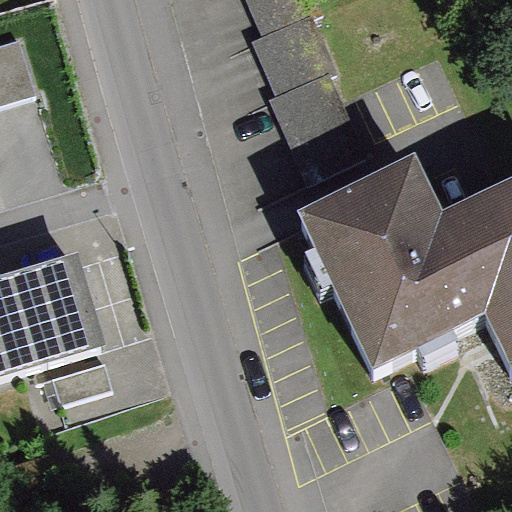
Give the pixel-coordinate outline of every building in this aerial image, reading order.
[(242,0),(263,41),(311,18),(325,11),(319,0),(242,0)] [(251,47),(277,101),(330,75),(337,72),(311,18),(263,41),(251,47)] [(0,112),(38,102),(21,45),(0,51),(0,112)] [(271,106),(308,185),(369,157),(330,75),(277,101),(271,106)] [(298,233),(374,391),(487,337),(511,388),(511,201),(444,234),(416,176),(298,233)] [(0,392),(108,361),(81,269),(0,292),(0,392)] [(107,369),(44,387),(52,415),(115,397),(107,369)] [(26,511),(81,492),(66,452),(0,476),(0,498),(5,511),(26,511)]
